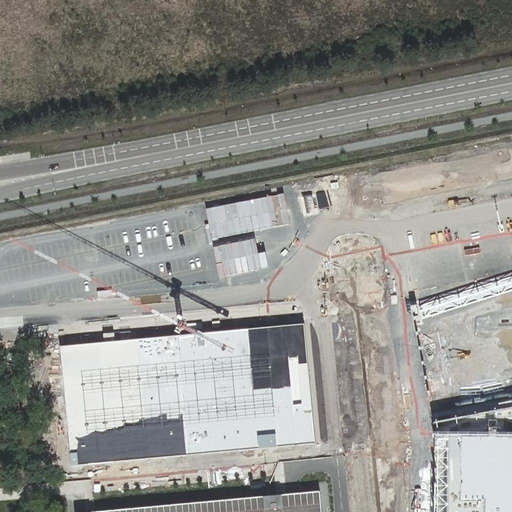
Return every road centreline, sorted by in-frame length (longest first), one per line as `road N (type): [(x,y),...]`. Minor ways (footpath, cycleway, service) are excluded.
road 1 (secondary): [(0,193),(511,91)]
road 2 (secondary): [(511,75),(0,172)]
